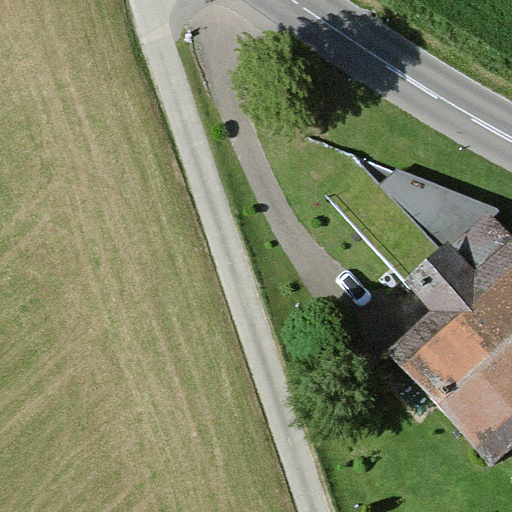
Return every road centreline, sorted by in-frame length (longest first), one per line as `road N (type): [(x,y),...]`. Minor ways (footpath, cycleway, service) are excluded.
road 1 (track): [(320,511),(141,0)]
road 2 (tertiary): [(511,136),(298,0)]
